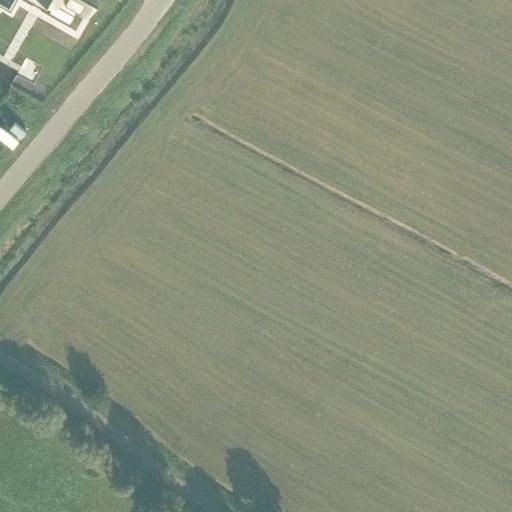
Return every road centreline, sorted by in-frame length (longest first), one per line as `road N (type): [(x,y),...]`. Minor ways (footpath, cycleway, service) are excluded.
road 1 (unclassified): [(212,511),(66,397),(0,358)]
road 2 (residential): [(0,196),(162,0)]
